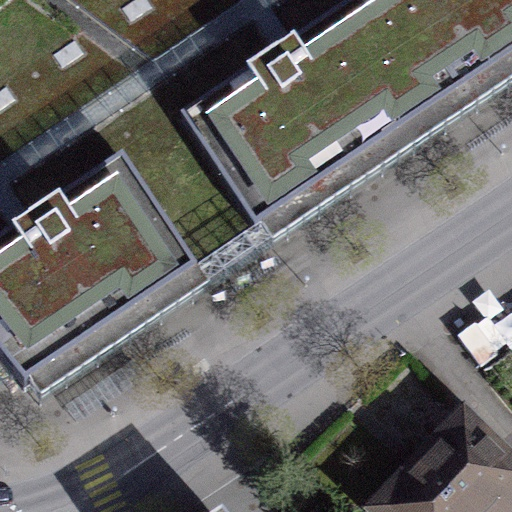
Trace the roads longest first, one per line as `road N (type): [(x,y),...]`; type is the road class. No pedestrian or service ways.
road 1 (tertiary): [(391,298),(73,511)]
road 2 (residential): [(391,298),(511,447)]
road 3 (tertiary): [(511,217),(391,298)]
